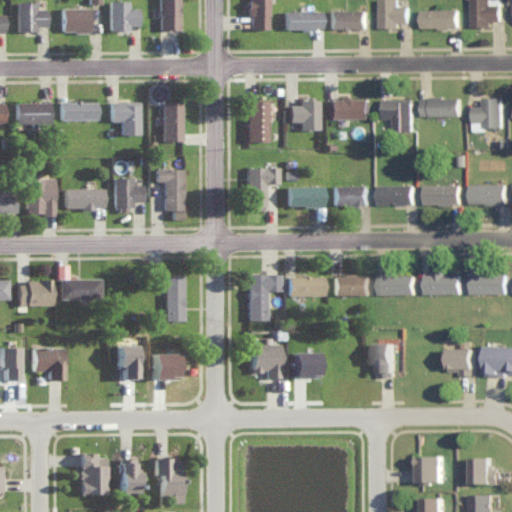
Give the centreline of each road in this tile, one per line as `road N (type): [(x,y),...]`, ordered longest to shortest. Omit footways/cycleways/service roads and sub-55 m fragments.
road 1 (residential): [(213,0),(225,511)]
road 2 (residential): [(0,237),(511,230)]
road 3 (residential): [(0,69),(511,65)]
road 4 (residential): [(511,412),(225,411)]
road 5 (residential): [(225,411),(0,413)]
